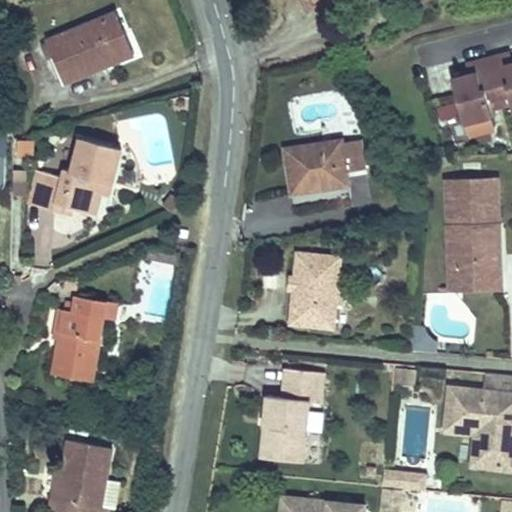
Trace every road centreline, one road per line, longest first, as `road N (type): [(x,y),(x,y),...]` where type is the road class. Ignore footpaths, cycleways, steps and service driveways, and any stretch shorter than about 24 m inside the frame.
road 1 (residential): [(206,0),(224,67),(223,204),(172,511)]
road 2 (unknown): [(216,38),(354,0)]
